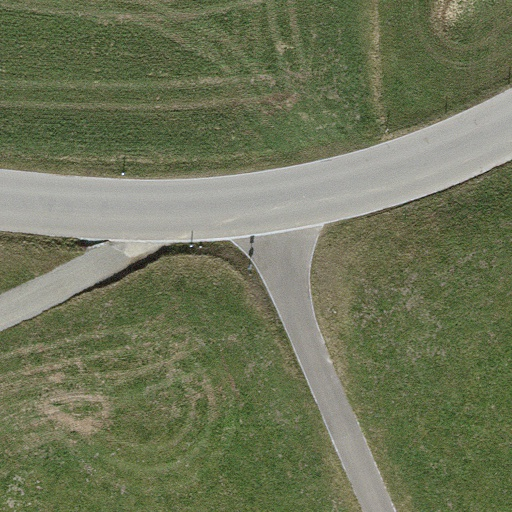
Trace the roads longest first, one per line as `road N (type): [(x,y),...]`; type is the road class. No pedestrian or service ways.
road 1 (tertiary): [(0,200),(190,219),(263,216),(387,185),(511,132)]
road 2 (track): [(263,216),(382,511)]
